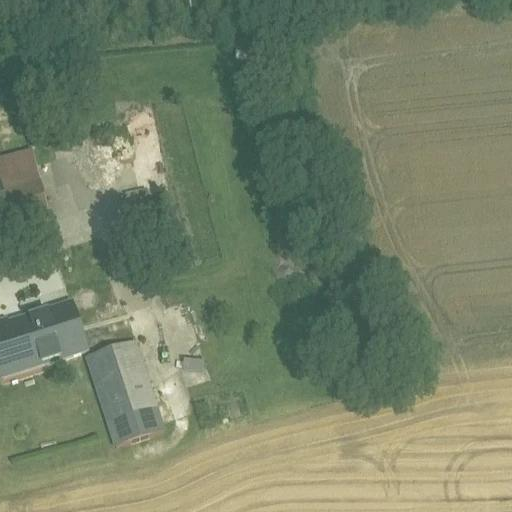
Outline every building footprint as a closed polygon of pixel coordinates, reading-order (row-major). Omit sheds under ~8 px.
[(33,153),(0,162),(0,183),(11,227),(49,217),(33,153)] [(0,230),(11,227),(0,183),(0,230)] [(156,221),(129,230),(138,259),(165,250),(156,221)] [(120,315),(95,241),(52,255),(71,311),(77,331),(116,451),(165,435),(125,314),(120,315)] [(52,316),(9,330),(8,326),(0,328),(0,373),(3,381),(67,361),(59,337),(77,331),(71,311),(53,317),(52,316)]
